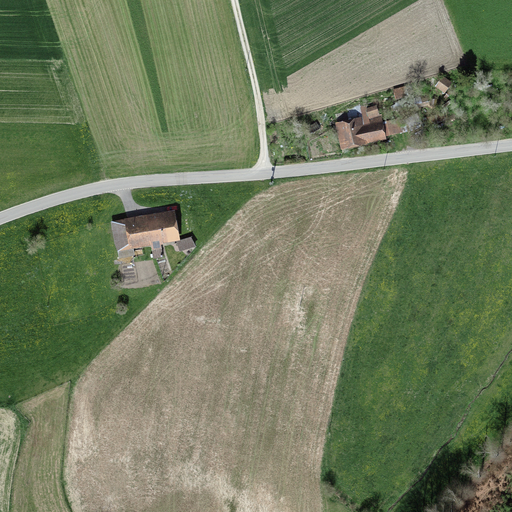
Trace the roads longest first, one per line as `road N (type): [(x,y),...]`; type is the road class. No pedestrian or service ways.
road 1 (tertiary): [(0,218),(122,182),(511,145)]
road 2 (track): [(234,0),(266,172)]
